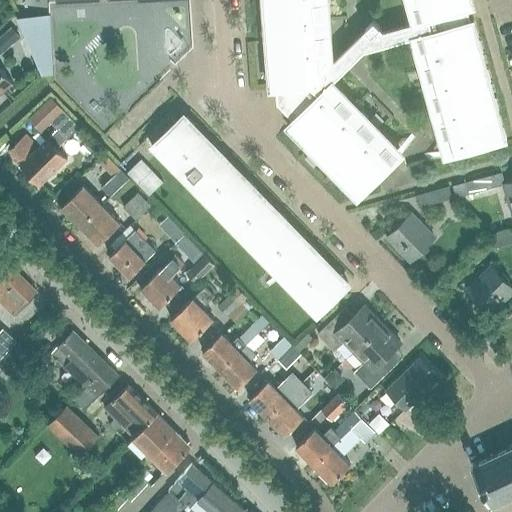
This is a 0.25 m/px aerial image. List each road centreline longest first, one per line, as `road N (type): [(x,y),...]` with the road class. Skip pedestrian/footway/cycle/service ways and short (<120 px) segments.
road 1 (residential): [(493,389),(231,113),(223,0)]
road 2 (residential): [(0,169),(326,511)]
road 3 (secondary): [(284,511),(0,222)]
road 4 (residential): [(378,511),(493,389)]
